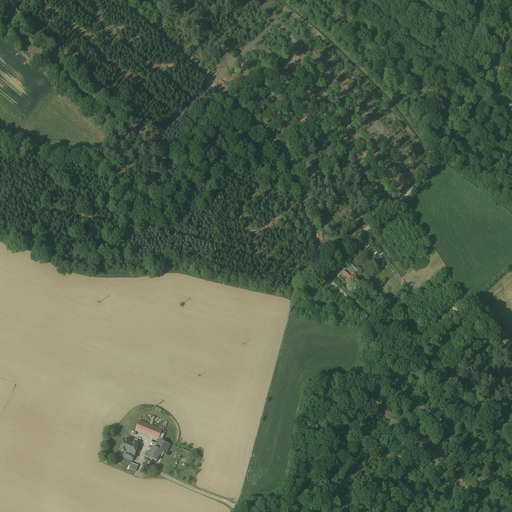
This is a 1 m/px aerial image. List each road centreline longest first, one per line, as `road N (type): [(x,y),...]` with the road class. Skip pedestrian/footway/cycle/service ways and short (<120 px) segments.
road 1 (track): [(122,0),(284,151),(322,271)]
road 2 (track): [(511,448),(322,271)]
road 3 (track): [(322,271),(405,196),(469,90)]
road 4 (track): [(286,8),(156,139)]
road 5 (track): [(469,90),(451,64),(360,0)]
road 6 (track): [(408,356),(511,268)]
